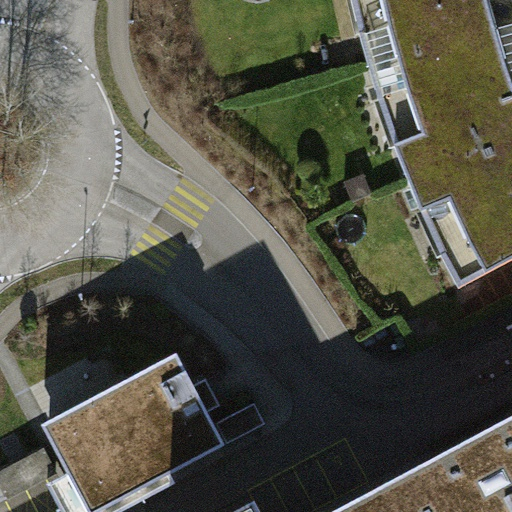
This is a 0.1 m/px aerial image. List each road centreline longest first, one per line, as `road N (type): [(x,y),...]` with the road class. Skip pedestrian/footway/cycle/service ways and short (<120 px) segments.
road 1 (residential): [(74,172),(176,227),(262,304),(342,401),(111,511)]
road 2 (tertiary): [(74,172),(76,119),(65,94),(24,59)]
